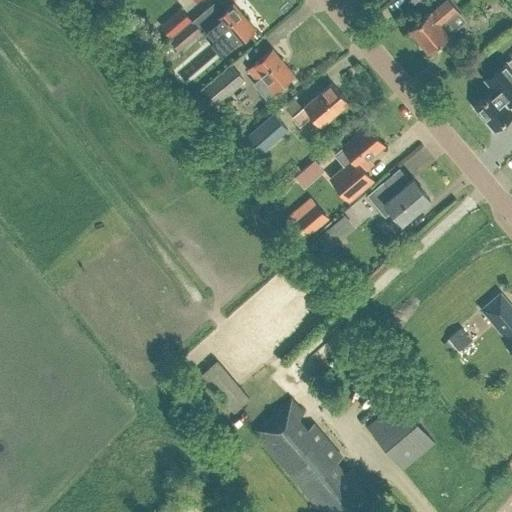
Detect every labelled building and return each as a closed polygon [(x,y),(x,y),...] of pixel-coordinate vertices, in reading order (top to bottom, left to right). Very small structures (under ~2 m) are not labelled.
[(439,26),(458,11),(449,0),(445,0),(431,12),(430,11),(409,28),(429,52),(448,36),(439,26)] [(234,42),(253,26),(233,2),(208,23),(218,35),(224,30),(234,42)] [(182,8),(161,24),(170,35),(191,19),(182,8)] [(191,20),(170,38),(179,48),(200,30),(191,20)] [(248,67),(257,78),(253,81),(265,97),(275,88),(294,72),(272,47),(248,67)] [(493,87),(473,104),(493,128),(511,111),(511,109),(507,104),(511,100),(511,66),(505,59),(484,77),(493,87)] [(233,66),(176,110),(186,123),(243,79),(233,66)] [(319,123),(346,100),(331,82),(292,115),(299,124),(311,114),(319,123)] [(274,112),(234,146),(247,161),(287,127),(274,112)] [(224,151),(235,142),(220,125),(209,134),(224,151)] [(334,153),(344,165),(330,176),(348,199),(372,180),(364,170),(372,163),(368,158),(384,145),(367,125),(342,145),(334,153)] [(402,222),(414,212),(430,198),(412,177),(392,194),(381,181),(366,194),(384,216),(391,210),(402,222)] [(317,204),(294,223),(305,236),(328,217),(317,204)] [(332,223),(317,236),(327,247),(342,234),(332,223)] [(501,333),(500,335),(511,348),(511,303),(500,290),(480,308),(501,333)] [(458,349),(471,338),(460,326),(448,336),(458,349)] [(217,359),(200,373),(232,410),(233,411),(250,396),(248,395),(217,359)] [(402,467),(434,440),(395,394),(382,404),(386,408),(366,425),(402,467)] [(375,511),(377,511),(351,479),(356,475),(349,467),(345,470),(337,459),(341,456),(313,422),(308,426),(299,416),(304,412),(291,396),(252,428),(321,511),(375,511)]
